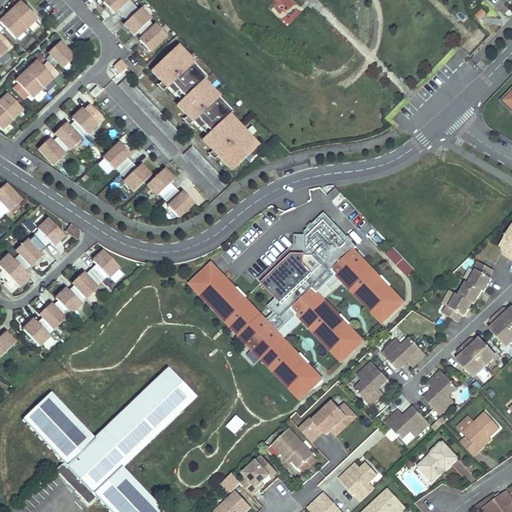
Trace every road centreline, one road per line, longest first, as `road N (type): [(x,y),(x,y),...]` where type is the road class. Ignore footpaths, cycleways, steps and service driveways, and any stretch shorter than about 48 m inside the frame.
road 1 (residential): [(97,228),(147,250),(184,249),(292,183),(401,157),(453,116)]
road 2 (residential): [(74,0),(106,34),(108,57),(0,158)]
road 3 (residential): [(511,290),(413,389)]
road 4 (residential): [(0,301),(32,295),(97,228)]
